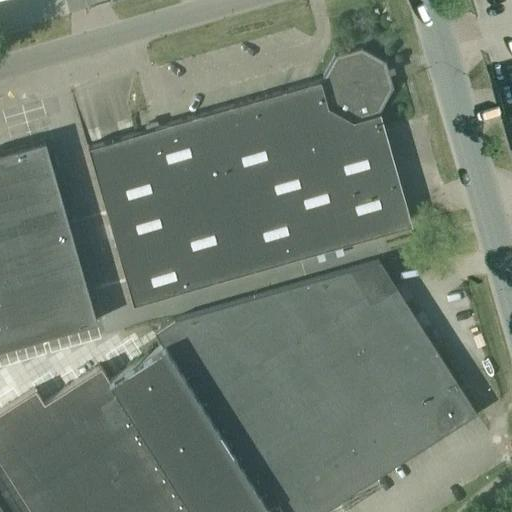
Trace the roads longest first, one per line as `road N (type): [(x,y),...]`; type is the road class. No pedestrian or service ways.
road 1 (unclassified): [(511,302),(425,0)]
road 2 (unclassified): [(0,71),(245,0)]
